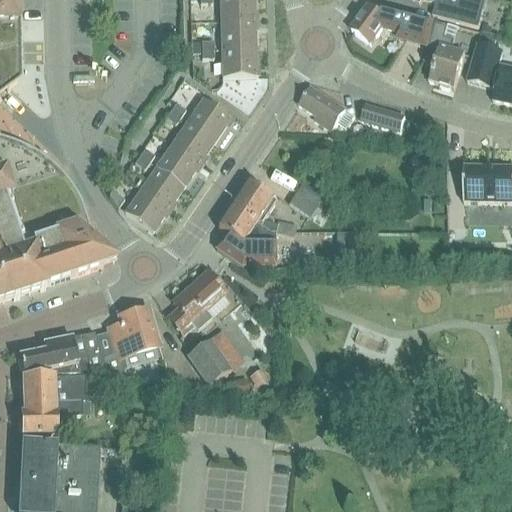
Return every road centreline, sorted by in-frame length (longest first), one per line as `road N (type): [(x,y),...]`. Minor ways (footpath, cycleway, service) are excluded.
road 1 (unclassified): [(0,341),(153,284),(214,214),(319,59)]
road 2 (residential): [(319,59),(413,106),(511,134)]
